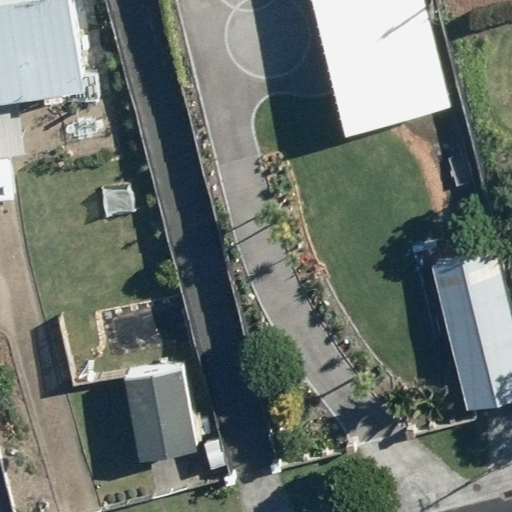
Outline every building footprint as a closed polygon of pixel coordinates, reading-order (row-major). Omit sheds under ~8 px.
[(0,0),(0,153),(37,148),(27,90),(74,84),(76,100),(110,95),(107,68),(103,69),(91,0),(0,0)] [(329,0),(362,129),(464,103),(437,0),(329,0)] [(447,155),(464,223),(494,217),(475,148),(447,155)] [(442,262),(477,404),(511,395),(511,266),(507,245),(442,262)] [(117,309),(124,360),(150,356),(143,306),(117,309)] [(204,415),(192,360),(137,372),(147,427),(204,415)]
